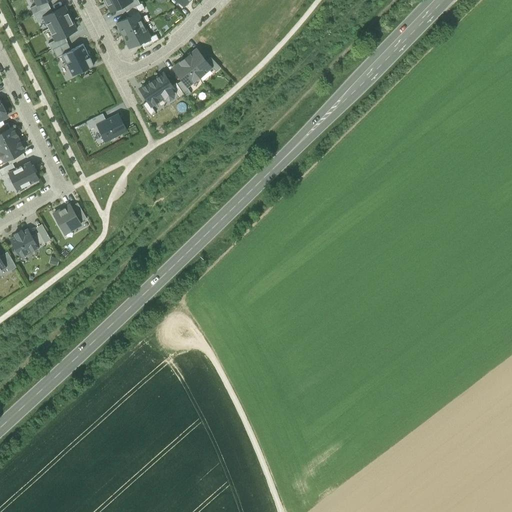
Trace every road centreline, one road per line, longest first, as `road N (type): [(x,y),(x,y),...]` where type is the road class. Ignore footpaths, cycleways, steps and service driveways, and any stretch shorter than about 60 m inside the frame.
road 1 (primary): [(0,428),(440,0)]
road 2 (track): [(183,325),(219,364),(281,511)]
road 3 (residential): [(0,60),(61,184),(0,219)]
road 4 (residential): [(117,72),(193,25),(215,0)]
